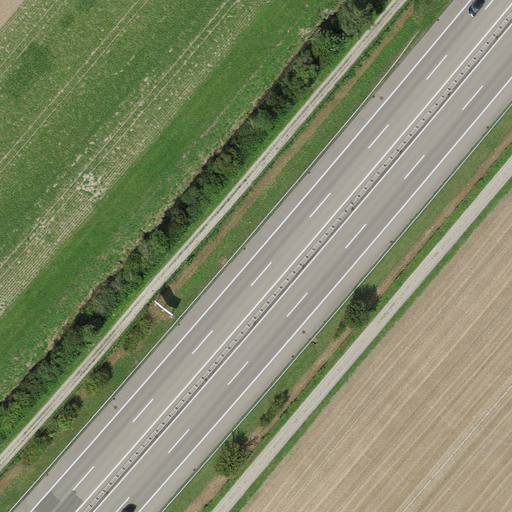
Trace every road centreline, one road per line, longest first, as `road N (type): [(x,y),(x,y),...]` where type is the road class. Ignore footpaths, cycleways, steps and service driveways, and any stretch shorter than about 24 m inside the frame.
road 1 (motorway): [(495,0),(55,511)]
road 2 (track): [(400,0),(0,466)]
road 3 (motorway): [(119,511),(511,52)]
road 4 (track): [(511,164),(213,511)]
